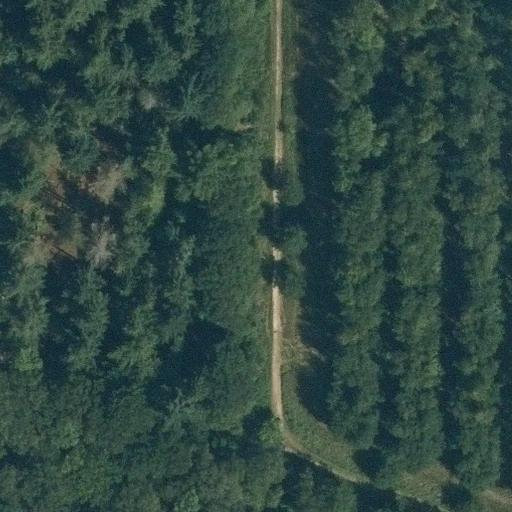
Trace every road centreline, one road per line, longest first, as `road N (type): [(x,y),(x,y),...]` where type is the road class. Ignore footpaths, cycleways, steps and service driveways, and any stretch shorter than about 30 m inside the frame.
road 1 (track): [(277,451),(278,0)]
road 2 (track): [(277,451),(431,511)]
